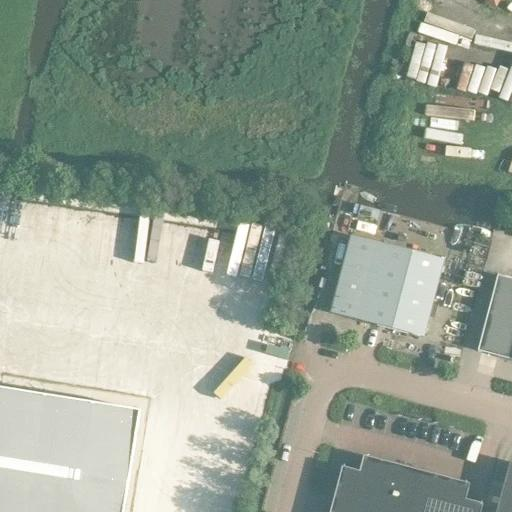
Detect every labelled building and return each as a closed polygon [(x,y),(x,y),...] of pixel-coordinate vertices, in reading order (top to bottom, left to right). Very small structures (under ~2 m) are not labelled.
[(442,70),(445,45),(416,41),(413,64),(437,68),(437,70),(442,70)] [(351,237),(331,312),(362,321),(362,322),(424,338),(444,261),(382,244),(381,245),(351,237)] [(511,360),(511,278),(497,275),(477,352),(511,360)] [(269,278),(248,276),(247,292),(268,294),(269,278)] [(251,381),(264,385),(262,394),(267,396),(275,368),(256,363),(251,381)] [(0,511),(124,511),(141,410),(8,389),(0,387),(0,511)] [(360,472),(342,467),(330,511),(480,511),(483,504),(465,500),(470,484),(364,456),(360,472)] [(511,462),(510,462),(496,511),(511,511),(511,468),(509,468),(511,462)]
